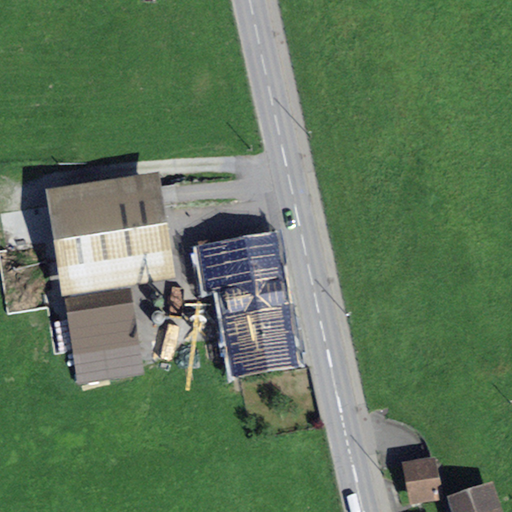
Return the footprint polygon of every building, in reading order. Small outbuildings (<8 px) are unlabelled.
[(48,190),(65,295),(174,277),(157,172),(48,190)] [(274,231),(197,244),(204,283),(214,281),(230,376),(297,365),(274,231)] [(67,317),(74,348),(135,335),(129,304),(67,317)] [(435,456),(401,464),(410,504),(444,497),(435,456)] [(496,511),(488,490),(426,511),(496,511)]
